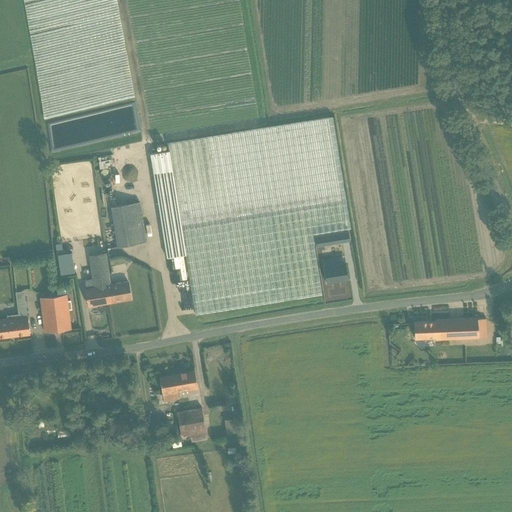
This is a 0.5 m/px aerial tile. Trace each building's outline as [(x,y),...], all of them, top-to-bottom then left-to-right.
[(169,151),(150,154),(154,178),(157,201),(162,233),(167,258),(186,255),(196,314),(283,300),(322,294),(312,234),(325,232),(350,228),(332,116),(307,120),(168,143),(169,151)] [(146,243),(140,203),(109,207),(116,248),(146,243)] [(348,231),(335,233),(337,243),(350,241),(348,231)] [(72,252),(57,254),(60,274),(74,272),(72,252)] [(86,289),(87,297),(89,306),(106,304),(103,277),(110,276),(106,253),(89,256),(93,279),(86,281),(87,289),(86,289)] [(344,257),(323,260),(326,284),(348,280),(344,257)] [(103,277),(106,304),(131,299),(129,289),(128,281),(111,284),(110,276),(103,277)] [(66,294),(40,297),(43,322),(45,332),(71,329),(69,319),(66,294)] [(0,337),(30,334),(28,316),(0,319),(0,322),(0,321),(0,337)] [(414,322),(414,332),(414,339),(435,338),(436,339),(478,337),(478,336),(487,336),(486,319),(477,319),(477,318),(435,320),(435,321),(414,322)] [(197,389),(196,380),(194,370),(175,374),(178,392),(197,389)] [(177,392),(178,392),(175,374),(159,377),(161,386),(164,400),(178,398),(177,392)] [(187,409),(191,434),(205,432),(201,407),(187,409)] [(191,434),(187,409),(176,411),(181,436),(191,434)] [(61,431),(61,439),(74,439),(74,431),(61,431)]
